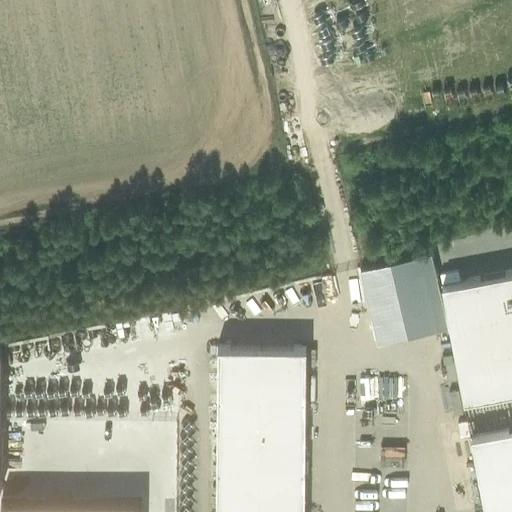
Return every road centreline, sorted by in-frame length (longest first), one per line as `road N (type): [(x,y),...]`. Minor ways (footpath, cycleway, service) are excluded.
road 1 (unknown): [(181,511),(190,345),(311,334)]
road 2 (unknown): [(440,511),(399,338),(366,324),(311,334)]
road 3 (unknown): [(311,334),(314,511)]
